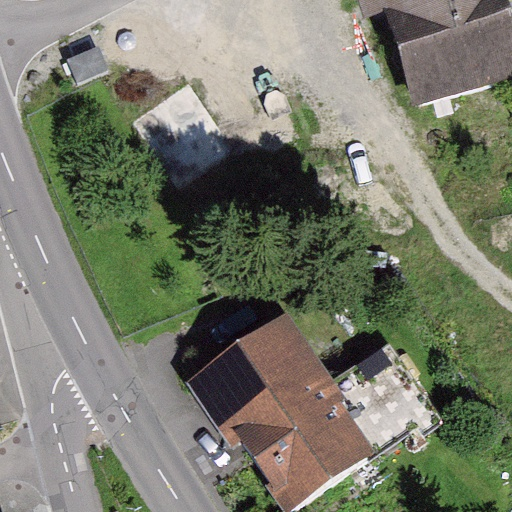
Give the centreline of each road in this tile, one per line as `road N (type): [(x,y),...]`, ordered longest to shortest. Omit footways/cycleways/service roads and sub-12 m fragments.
road 1 (tertiary): [(0,146),(94,359)]
road 2 (tertiary): [(94,359),(188,511)]
